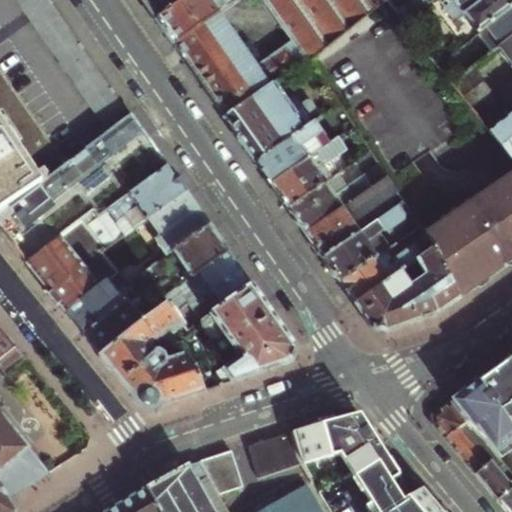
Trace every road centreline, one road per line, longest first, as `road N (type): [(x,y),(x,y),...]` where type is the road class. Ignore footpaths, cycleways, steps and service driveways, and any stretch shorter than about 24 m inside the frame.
road 1 (residential): [(366,383),(98,0)]
road 2 (residential): [(151,461),(0,272)]
road 3 (residential): [(151,461),(229,426),(366,383)]
road 4 (residential): [(472,511),(366,383)]
road 5 (residential): [(366,383),(429,361),(511,310)]
